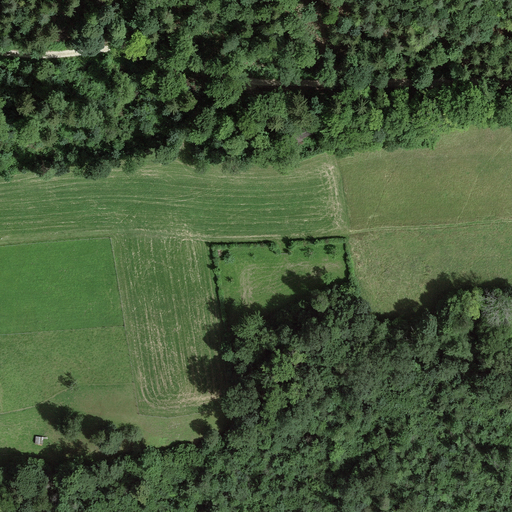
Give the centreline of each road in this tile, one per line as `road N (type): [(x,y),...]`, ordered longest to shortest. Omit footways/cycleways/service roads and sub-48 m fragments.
road 1 (track): [(511,80),(288,85),(129,48),(0,53)]
road 2 (track): [(0,245),(106,230),(274,243),(511,215)]
